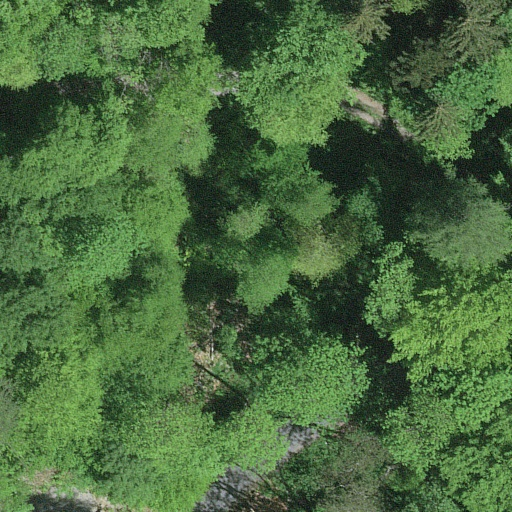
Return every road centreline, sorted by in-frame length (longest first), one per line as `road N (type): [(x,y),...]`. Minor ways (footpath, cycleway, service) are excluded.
road 1 (track): [(511,201),(420,154),(357,99),(246,82),(0,103)]
road 2 (track): [(213,511),(350,392),(511,343)]
